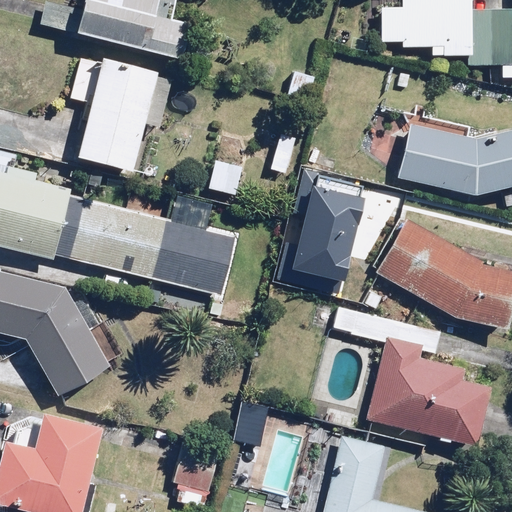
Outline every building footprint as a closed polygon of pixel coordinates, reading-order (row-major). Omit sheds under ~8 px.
[(173,16),(176,0),(89,0),(82,32),(186,57),(194,21),(173,16)] [(511,7),(474,6),(474,5),(474,0),(403,0),(403,7),(383,6),(381,40),(403,41),(403,45),(432,46),(432,55),(468,56),(468,65),(503,66),(503,73),(503,76),(511,76),(511,7)] [(54,59),(22,51),(12,92),(44,100),(54,59)] [(159,73),(160,67),(105,55),(103,69),(76,63),(69,98),(91,103),(79,154),(137,168),(148,121),(161,124),(172,76),(159,73)] [(317,76),(293,68),(285,92),(309,100),(317,76)] [(511,127),(479,137),(413,123),(402,177),(482,193),(503,188),(509,208),(511,207),(511,127)] [(298,137),(279,132),(270,168),(289,173),(298,137)] [(242,165),(215,159),(209,188),(236,194),(242,165)] [(210,226),(216,201),(178,192),(172,217),(73,193),(75,186),(0,168),(0,245),(56,259),(57,255),(223,294),(238,232),(210,226)] [(335,291),(360,193),(297,178),(272,275),(335,291)] [(511,265),(486,260),(408,216),(377,270),(459,316),(511,327),(511,265)] [(70,286),(0,266),(0,328),(30,335),(60,392),(113,363),(111,358),(124,352),(106,319),(92,327),(70,286)] [(467,367),(437,360),(444,330),(337,307),(333,324),(393,336),(376,414),(482,436),(493,383),(465,377),(467,367)] [(270,404),(242,397),(232,437),(260,444),(270,404)] [(85,511),(102,427),(37,413),(7,425),(0,460),(0,505),(32,511),(85,511)] [(183,499),(205,505),(222,449),(185,437),(172,480),(187,485),(183,499)] [(385,452),(341,441),(324,511),(434,511),(374,498),(385,452)]
